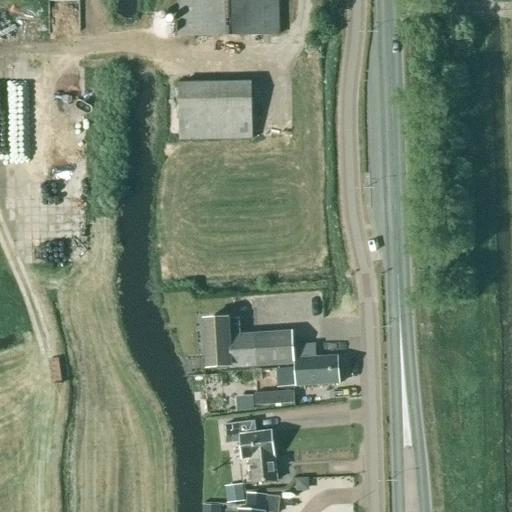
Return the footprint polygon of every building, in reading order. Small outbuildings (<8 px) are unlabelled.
[(176,0),(178,36),(278,35),(277,0),(176,0)] [(178,84),(179,141),(251,139),(250,83),(178,84)] [(57,233),(79,232),(78,202),(56,203),(57,233)] [(294,365),(294,367),(271,369),(272,380),(286,379),(287,387),(339,384),(338,357),(316,358),(315,345),(293,347),(292,333),(240,336),(239,319),(209,321),(209,323),(198,324),(200,358),(211,357),(212,368),(230,367),(230,369),(294,365)] [(294,403),(293,391),(254,394),(254,406),(294,403)] [(253,411),(253,397),(235,397),(236,412),(253,411)] [(226,445),(240,443),(241,459),(273,456),(274,456),(271,432),(255,434),(254,422),(223,426),(226,445)] [(244,485),(276,481),(273,456),(241,459),(244,485)] [(241,485),(224,487),(227,504),(244,502),(241,485)]
